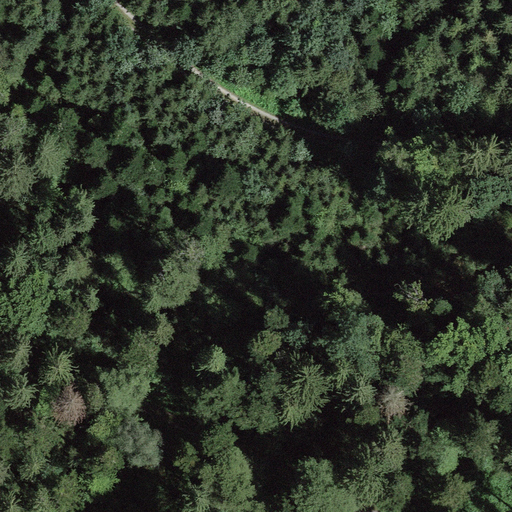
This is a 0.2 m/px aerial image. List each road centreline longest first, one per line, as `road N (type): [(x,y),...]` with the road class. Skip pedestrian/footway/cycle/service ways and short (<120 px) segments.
road 1 (track): [(113,0),(169,50),(276,106),(511,146)]
road 2 (track): [(362,502),(0,336)]
